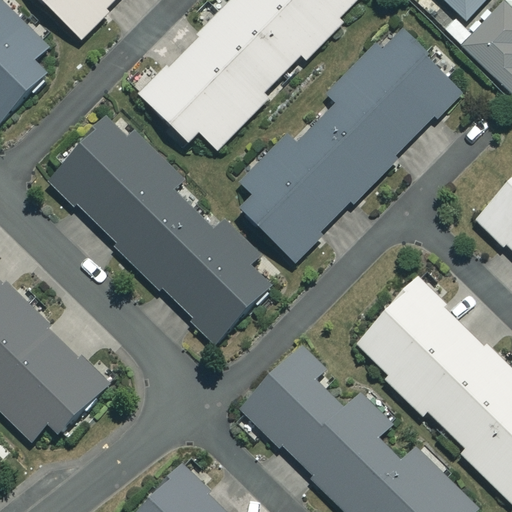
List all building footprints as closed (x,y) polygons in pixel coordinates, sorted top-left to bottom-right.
[(37,0),(80,40),(118,0),(37,0)] [(358,0),(234,0),(138,96),(186,145),(198,134),(216,152),(268,100),(263,95),(300,58),(305,62),(342,25),(337,21),(358,0)] [(484,0),(441,0),(464,22),(484,0)] [(0,125),(46,76),(34,64),(49,48),(0,2),(0,125)] [(511,11),(503,3),(462,47),(511,95),(511,11)] [(429,59),(399,31),(379,53),(373,48),(327,97),(334,103),(295,145),(284,135),(239,183),(252,195),(238,211),(294,262),(350,201),(353,204),(457,92),(426,63),(429,59)] [(126,138),(105,119),(47,181),(119,248),(116,252),(216,344),(269,286),(250,269),(262,257),(224,221),(214,231),(171,192),(183,179),(132,132),(126,138)] [(511,181),(475,219),(511,254),(511,181)] [(449,310),(416,279),(353,343),(387,376),(383,380),(422,417),(426,413),(464,449),(459,454),(511,506),(511,505),(511,371),(480,340),(477,343),(446,313),(449,310)] [(107,385),(0,282),(0,412),(31,442),(47,426),(58,437),(107,385)] [(324,368),(302,347),(241,411),(346,511),(479,511),(414,449),(401,463),(378,440),(392,426),(360,395),(344,411),(312,381),(324,368)] [(226,511),(180,467),(136,511),(226,511)]
